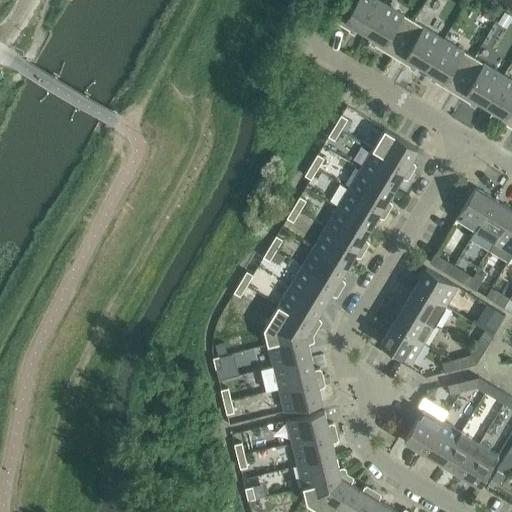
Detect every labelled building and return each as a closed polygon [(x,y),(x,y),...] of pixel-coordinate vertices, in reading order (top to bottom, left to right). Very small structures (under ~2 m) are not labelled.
[(379,0),(343,0),(332,19),(351,31),(358,29),(367,34),(385,4),(379,0)] [(376,39),(377,46),(394,57),(415,22),(385,4),(367,34),(376,39)] [(511,15),(505,11),(498,23),(507,28),(511,19),(511,15)] [(411,67),(418,64),(426,70),(444,39),(415,22),(394,57),(411,67)] [(435,75),(436,82),(453,93),(474,57),(444,39),(426,70),(435,75)] [(470,103),(477,101),(486,106),(504,76),(474,57),(453,93),(470,103)] [(495,111),(496,118),(511,128),(511,80),(504,76),(486,106),(495,111)] [(348,119),(341,115),(335,125),(341,129),(348,119)] [(328,136),(335,140),(341,129),(335,125),(328,136)] [(418,149),(385,128),(373,149),(411,172),(416,163),(411,161),(418,149)] [(401,177),(406,180),(411,172),(373,149),(361,168),(395,188),(401,177)] [(324,158),(318,154),(311,164),(318,168),(324,158)] [(305,175),(311,179),(318,168),(311,164),(305,175)] [(392,202),(388,200),(395,188),(361,168),(349,188),(387,211),(392,202)] [(475,187),(456,218),(476,230),(495,199),(475,187)] [(378,216),(382,219),(387,211),(349,188),(337,207),(371,227),(378,216)] [(306,200),(300,196),(293,207),(300,211),(306,200)] [(494,241),(511,211),(511,209),(495,199),(476,230),(494,241)] [(287,218),(293,222),(300,211),(293,207),(287,218)] [(371,227),(337,207),(326,226),(364,250),(369,241),(364,239),(371,227)] [(507,261),(511,253),(511,211),(494,241),(489,250),(507,261)] [(354,255),(359,258),(364,250),(326,226),(314,246),(347,266),(354,255)] [(283,239),(276,235),(270,246),(276,250),(283,239)] [(263,257),(270,261),(276,250),(270,246),(263,257)] [(345,280),(341,278),(347,266),(314,246),(302,265),(340,289),(345,280)] [(445,260),(440,268),(449,274),(454,266),(445,260)] [(331,294),(335,297),(340,289),(302,265),(290,285),(324,305),(331,294)] [(458,286),(427,267),(415,287),(446,305),(458,286)] [(253,275),(246,271),(240,282),(246,286),(253,275)] [(463,271),(458,279),(467,285),(468,285),(473,277),(463,271)] [(476,290),(481,282),(473,277),(468,285),(467,285),(476,290)] [(233,293),(240,297),(246,286),(240,282),(233,293)] [(321,319),(317,317),(324,305),(290,285),(278,305),(317,327),(321,319)] [(404,305),(435,324),(446,305),(415,287),(404,305)] [(501,294),(496,302),(504,307),(510,299),(501,294)] [(306,334),(312,335),(317,327),(278,305),(264,328),(268,344),(306,334)] [(392,323),(424,342),(435,324),(404,305),(392,323)] [(495,332),(503,319),(490,312),(483,324),(495,332)] [(381,343),(412,362),(424,342),(392,323),(381,343)] [(494,334),(486,329),(474,348),(483,353),(494,334)] [(314,343),(312,335),(306,334),(268,344),(274,366),(311,356),(309,344),(314,343)] [(225,342),(216,344),(218,354),(227,351),(225,342)] [(452,360),(454,369),(476,363),(483,353),(474,348),(470,355),(452,360)] [(213,358),(216,370),(223,368),(220,356),(213,358)] [(320,368),(315,369),(311,356),(274,366),(279,388),(322,378),(320,368)] [(442,362),(444,372),(454,369),(452,360),(442,362)] [(319,388),(324,387),(322,378),(279,388),(285,411),(323,401),(319,388)] [(470,389),(468,379),(458,382),(460,391),(470,389)] [(448,384),(450,394),(460,391),(458,382),(448,384)] [(491,383),(486,392),(495,397),(500,389),(491,383)] [(228,387),(221,389),(224,401),(231,400),(228,387)] [(500,389),(495,397),(504,403),(509,394),(500,389)] [(227,414),(234,412),(231,400),(224,401),(227,414)] [(423,408),(404,439),(424,451),(443,420),(423,408)] [(333,423),(328,424),(325,410),(287,420),(292,442),(336,432),(333,423)] [(443,420),(424,451),(442,462),(461,431),(443,420)] [(461,431),(442,462),(461,474),(480,442),(461,431)] [(333,443),(338,441),(336,432),(292,442),(298,464),(336,455),(333,443)] [(242,442),(234,443),(237,456),(244,454),(242,442)] [(480,485),(499,454),(480,442),(461,474),(480,485)] [(503,459),(511,464),(511,462),(511,452),(508,450),(503,459)] [(240,468),(247,466),(244,454),(237,456),(240,468)] [(346,474),(344,467),(339,468),(336,455),(298,464),(303,487),(342,477),(346,474)] [(497,469),(492,478),(500,483),(505,474),(497,469)] [(322,511),(333,511),(351,484),(354,479),(346,474),(342,477),(303,487),(307,503),(322,511)] [(365,486),(362,490),(351,484),(333,511),(360,511),(373,491),(365,486)] [(248,500),(255,498),(252,486),(245,488),(248,500)] [(379,500),(381,496),(373,491),(360,511),(386,511),(390,507),(379,500)]
